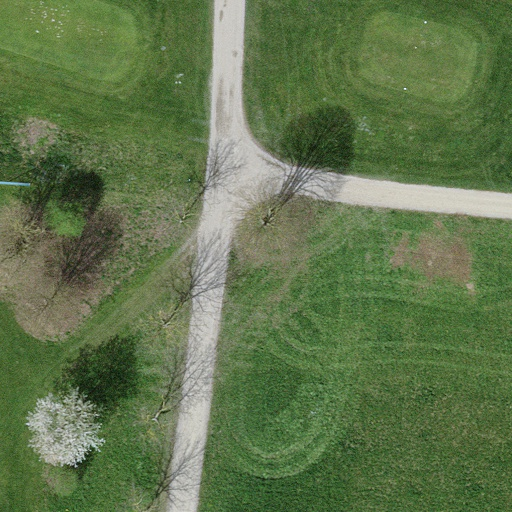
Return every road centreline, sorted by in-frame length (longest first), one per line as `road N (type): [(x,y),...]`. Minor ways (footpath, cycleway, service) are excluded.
road 1 (track): [(185,511),(225,187),(231,0)]
road 2 (track): [(225,187),(511,212)]
